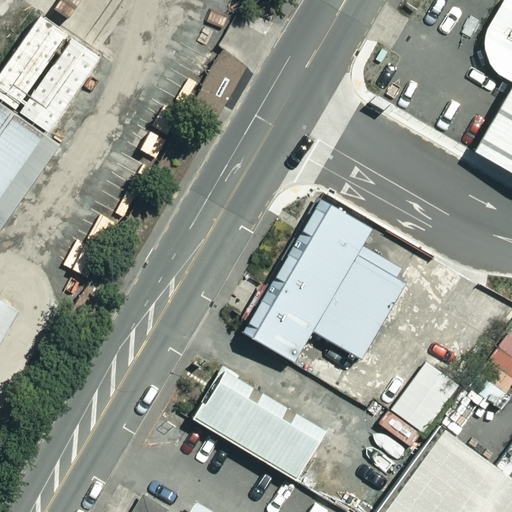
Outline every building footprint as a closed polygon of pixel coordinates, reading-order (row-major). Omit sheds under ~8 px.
[(511,0),(500,0),(484,28),(481,42),(483,60),(494,73),(509,82),(469,151),(511,175),(511,0)] [(0,222),(53,147),(0,109),(0,222)] [(413,277),(322,226),(251,352),(300,380),(313,357),(354,380),(413,277)] [(0,339),(16,312),(0,302),(0,339)] [(453,382),(422,359),(386,406),(418,429),(453,382)] [(324,459),(224,402),(194,454),(295,511),(324,459)] [(511,511),(511,483),(434,426),(372,511),(511,511)] [(162,511),(182,511),(168,503),(162,511)]
